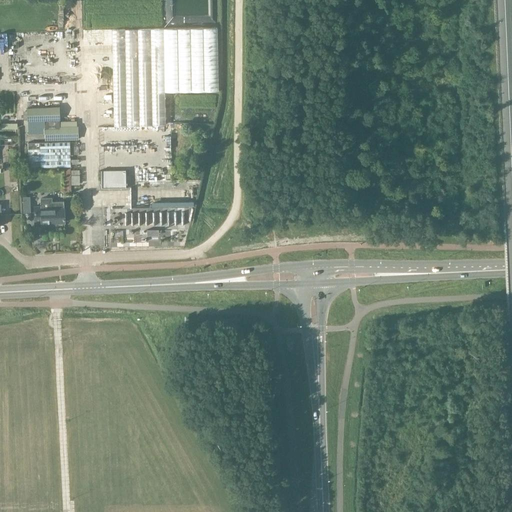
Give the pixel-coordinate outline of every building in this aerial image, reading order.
[(217,28),(111,30),(113,127),(165,126),(165,93),(218,92),(217,28)] [(44,140),(77,139),(77,127),(76,127),(76,121),(59,121),(59,107),(27,108),(27,120),(28,120),(28,134),(44,134),(44,140)] [(170,131),(165,131),(165,135),(174,135),(175,122),(170,122),(170,131)] [(69,141),(27,142),(27,166),(70,165),(69,141)] [(126,170),(100,170),(100,189),(126,188),(126,170)] [(182,195),(182,182),(133,182),(133,190),(167,190),(167,195),(182,195)] [(41,226),(42,226),(55,225),(55,223),(64,223),(63,201),(52,201),(52,198),(40,199),(40,206),(34,206),(35,223),(41,223),(41,226)]
